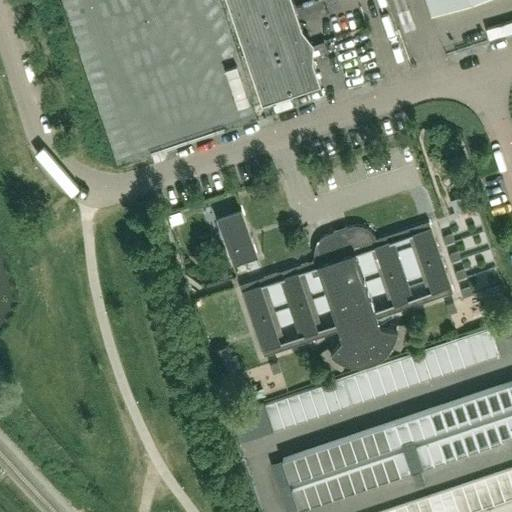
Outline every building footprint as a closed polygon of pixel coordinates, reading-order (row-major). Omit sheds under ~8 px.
[(295,8),(292,0),(227,0),(237,27),(295,8)] [(470,0),(428,0),(433,12),(470,0)] [(308,46),(295,8),(237,27),(249,65),(308,46)] [(321,84),(308,46),(249,65),(262,104),(321,84)] [(236,64),(224,68),(237,106),(248,102),(236,64)] [(179,118),(211,107),(203,84),(171,95),(179,118)] [(460,196),(451,200),(455,213),(465,210),(460,196)] [(259,257),(249,230),(241,206),(240,206),(241,209),(218,216),(217,214),(216,214),(223,235),(226,243),(234,266),(243,263),(244,262),(256,258),(259,257)] [(452,285),(429,220),(376,238),(375,236),(374,233),(372,231),(369,229),(366,227),(362,225),(359,225),(355,225),(351,225),(331,232),(330,233),(329,233),(328,233),(326,234),(325,234),(324,235),(323,236),(322,237),(321,237),(320,238),(319,239),(318,240),(318,242),(317,243),(316,244),(316,245),(315,246),(315,247),(315,249),(315,250),(315,251),(315,253),(315,254),(315,256),(315,257),(315,258),(293,266),(240,284),(264,356),(340,330),(342,337),(343,339),(333,351),(332,352),(334,354),(336,355),(338,357),(340,358),(345,360),(348,361),(352,362),(356,363),(358,363),(359,363),(360,363),(363,362),(366,362),(368,361),(371,361),(374,360),(376,358),(380,356),(383,355),(385,353),(387,351),(389,349),(390,347),(392,344),(394,340),(395,338),(396,335),(397,331),(398,328),(398,324),(397,324),(397,327),(396,329),(381,326),(379,317),(454,292),(452,285)] [(256,258),(244,262),(246,270),(259,266),(256,258)] [(490,328),(265,404),(273,430),(499,355),(490,328)] [(238,372),(228,345),(212,350),(221,378),(238,372)] [(511,381),(283,458),(291,481),(511,406),(511,381)] [(511,406),(291,481),(292,485),(404,447),(416,443),(511,410),(511,406)] [(511,410),(416,443),(423,466),(502,440),(502,438),(511,434),(511,431),(510,426),(511,425),(511,410)] [(404,447),(292,485),(300,508),(412,470),(404,447)] [(511,468),(380,511),(467,511),(511,497),(511,468)]
